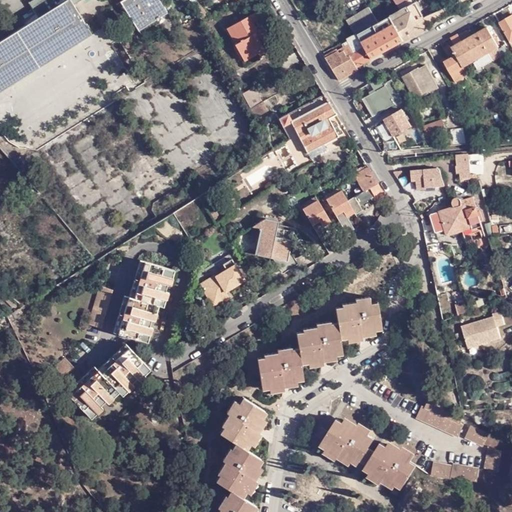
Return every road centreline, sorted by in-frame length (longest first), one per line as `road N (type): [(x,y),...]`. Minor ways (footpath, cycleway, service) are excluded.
road 1 (residential): [(335,91),(499,0)]
road 2 (residential): [(259,308),(376,242),(389,226)]
road 3 (residential): [(259,308),(389,226)]
road 4 (residential): [(335,91),(407,215)]
